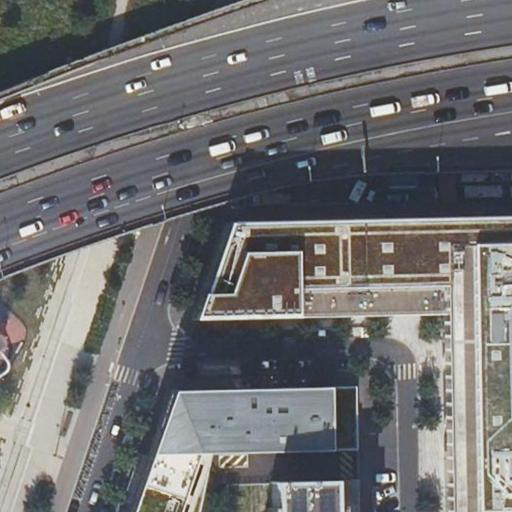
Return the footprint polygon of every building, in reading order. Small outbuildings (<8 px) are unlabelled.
[(327,64),(287,72),(296,115),(335,107),(327,64)] [(286,308),(447,303),(448,244),(508,243),(508,219),(227,225),(181,339),(286,333),(286,308)] [(511,511),(511,243),(508,243),(448,244),(447,303),(449,511),(511,511)] [(195,511),(208,457),(356,453),(354,386),(165,387),(124,511),(195,511)] [(330,511),(329,480),(272,481),(272,511),(330,511)]
